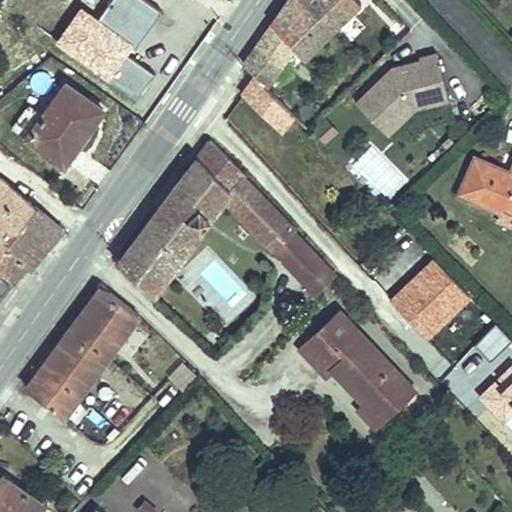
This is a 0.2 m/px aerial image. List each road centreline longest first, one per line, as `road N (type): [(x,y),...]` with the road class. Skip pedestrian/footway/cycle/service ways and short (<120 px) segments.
road 1 (residential): [(0,367),(258,0)]
road 2 (unknown): [(91,237),(208,353)]
